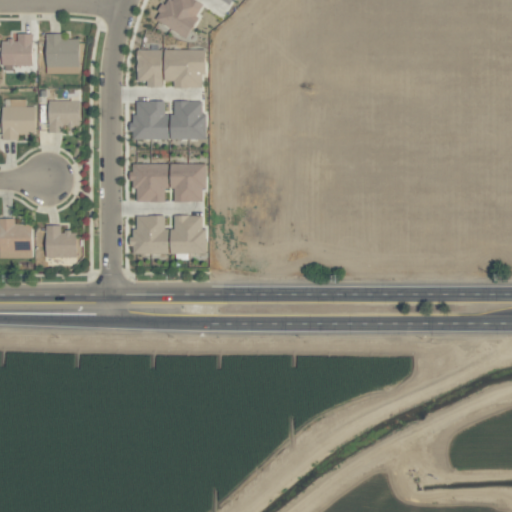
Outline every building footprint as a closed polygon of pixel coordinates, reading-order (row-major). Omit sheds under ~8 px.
[(205,6),(195,0),(168,0),(156,20),(184,38),(205,6)] [(2,65),(32,65),(32,34),(17,34),(17,41),(2,40),(2,65)] [(79,39),(62,39),(62,34),(47,34),(46,74),(79,74),(79,39)] [(162,87),(162,50),(137,50),(136,82),(146,82),(146,87),(162,87)] [(204,50),(164,50),(164,82),(173,81),(173,88),(204,88),(204,50)] [(35,107),(25,107),(25,99),(2,100),(3,141),(18,140),(18,135),(35,134),(35,107)] [(80,101),(48,101),(48,133),(63,133),(64,125),(79,126),(80,101)] [(206,140),(206,114),(202,114),(202,101),(173,101),(173,115),(165,115),(165,101),(133,101),(133,140),(206,140)] [(137,202),(167,202),(166,164),(131,165),(132,189),(137,189),(137,202)] [(204,164),(171,164),(171,202),(204,202),(204,164)] [(202,216),(173,216),(173,230),(165,230),(165,216),(134,216),(133,254),(206,254),(206,228),(202,228),(202,216)] [(0,258),(31,259),(32,225),(14,224),(14,219),(0,218),(0,258)] [(76,232),(60,232),(60,225),(46,226),(46,258),(77,257),(76,232)]
